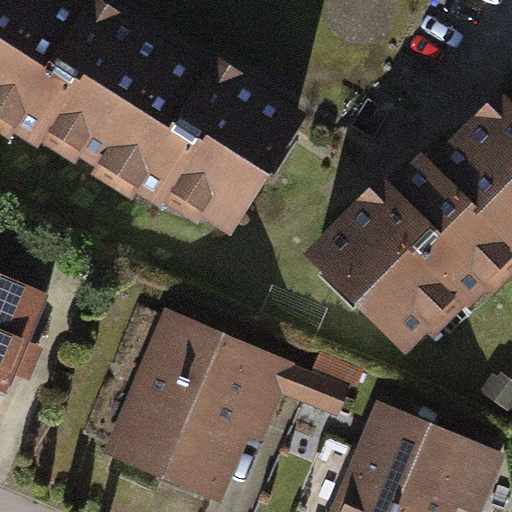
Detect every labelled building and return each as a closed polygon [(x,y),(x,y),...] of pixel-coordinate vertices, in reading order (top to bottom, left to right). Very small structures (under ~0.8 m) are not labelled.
[(0,0),(0,111),(235,239),(315,110),(222,52),(215,61),(117,0),(97,0),(96,3),(91,0),(0,0)] [(511,91),(321,245),(408,353),(511,269),(511,91)] [(0,277),(17,238),(0,230),(0,277)] [(0,280),(0,383),(13,389),(50,301),(0,280)] [(317,368),(179,313),(129,439),(234,480),(273,383),(353,414),(371,369),(324,350),(317,368)] [(504,444),(388,400),(344,511),(447,511),(455,494),(480,504),(504,444)]
